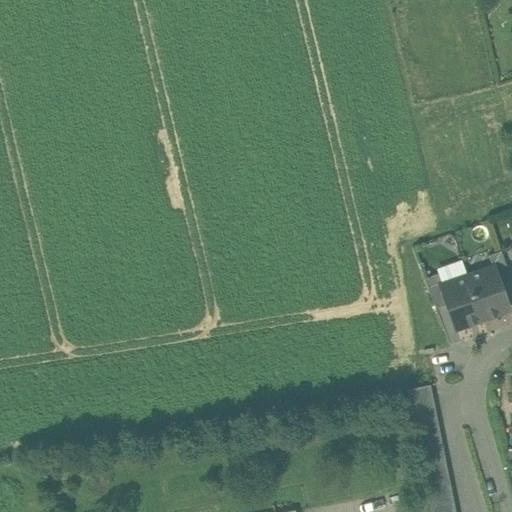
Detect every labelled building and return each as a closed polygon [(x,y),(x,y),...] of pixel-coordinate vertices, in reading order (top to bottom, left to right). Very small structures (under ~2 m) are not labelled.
[(511,281),(501,251),(488,255),(492,266),(494,266),(500,285),(511,281)] [(492,266),(468,275),(483,319),(509,309),(500,285),(494,266),(492,266)] [(438,273),(424,278),(435,308),(447,303),(441,285),(442,284),(438,273)] [(483,319),(467,275),(442,284),(441,285),(447,303),(456,328),(483,319)] [(455,511),(430,384),(407,389),(431,511),(455,511)]
